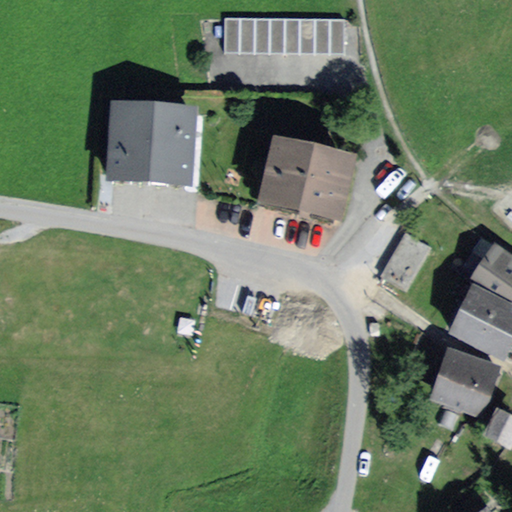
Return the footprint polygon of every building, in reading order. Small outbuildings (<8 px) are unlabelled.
[(347,19),(227,16),(226,55),(346,59),(347,19)] [(202,109),(117,102),(110,184),(196,191),(202,109)] [(362,157),(279,136),(261,207),(345,228),(362,157)] [(424,255),(400,239),(372,283),(397,298),(424,255)] [(511,256),(494,244),(474,273),(511,298),(511,256)] [(511,304),(477,287),(453,335),(509,362),(511,356),(511,304)] [(501,373),(452,354),(434,401),(482,420),(501,373)] [(511,416),(500,410),(486,436),(511,450),(511,416)]
